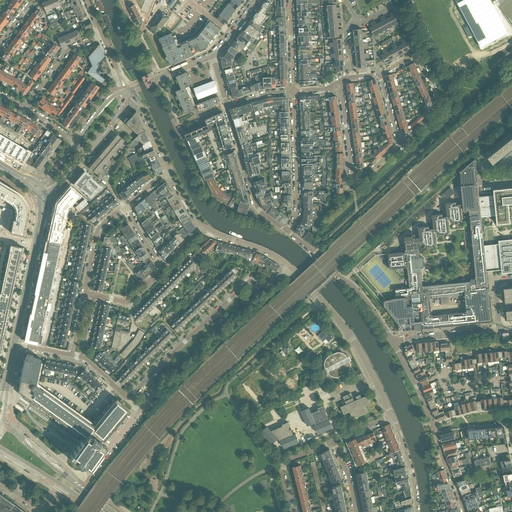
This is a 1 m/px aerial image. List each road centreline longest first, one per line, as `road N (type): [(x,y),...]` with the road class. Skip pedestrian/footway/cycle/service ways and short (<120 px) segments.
road 1 (residential): [(290,269),(271,284),(247,283),(128,399)]
road 2 (residential): [(392,415),(353,338),(290,269)]
road 3 (residential): [(391,341),(364,299),(287,231)]
road 4 (residential): [(287,231),(255,205),(225,106)]
road 5 (residential): [(293,91),(297,214),(287,231)]
road 6 (residential): [(463,511),(416,386)]
